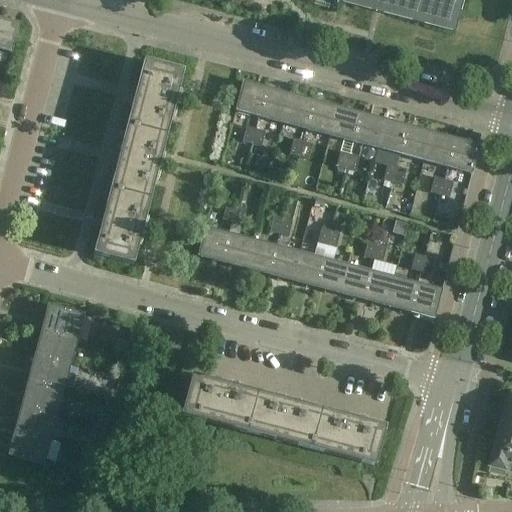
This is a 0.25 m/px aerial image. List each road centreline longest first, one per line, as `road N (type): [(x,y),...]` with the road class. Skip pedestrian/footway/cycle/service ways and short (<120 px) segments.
road 1 (residential): [(455,384),(0,266)]
road 2 (residential): [(102,13),(511,120)]
road 3 (residential): [(0,228),(60,2)]
road 4 (tertiary): [(455,384),(511,165)]
road 5 (tertiary): [(426,511),(455,384)]
